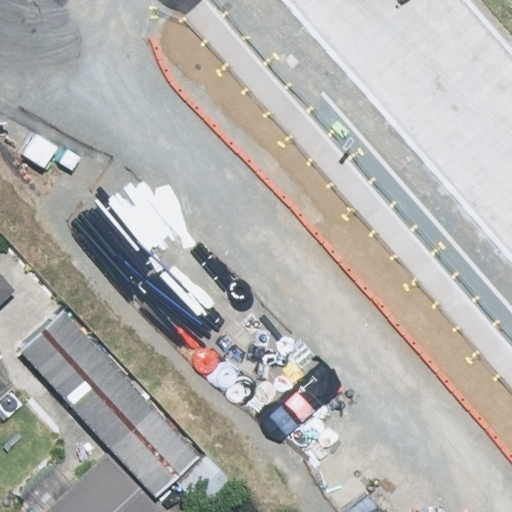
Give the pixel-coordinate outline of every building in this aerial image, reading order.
[(68,0),(73,22),(29,31),(43,101),(256,57),(262,85),(289,79),(273,0),(68,0)] [(511,202),(511,171),(390,34),(300,114),(437,269),(511,202)] [(126,202),(50,118),(0,162),(0,219),(47,272),(126,202)] [(254,251),(194,188),(123,255),(183,318),(254,251)] [(0,302),(11,292),(0,280),(0,302)] [(511,330),(485,303),(437,351),(511,426),(511,330)] [(157,511),(144,498),(154,487),(191,450),(51,311),(9,353),(102,447),(36,511),(157,511)] [(375,426),(428,377),(393,338),(297,425),(324,455),(366,416),(375,426)]
